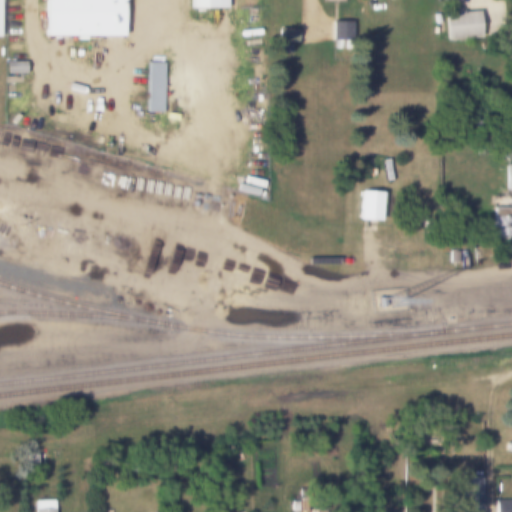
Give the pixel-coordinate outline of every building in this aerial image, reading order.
[(43,0),(120,0),(120,35),(43,35),(43,0)] [(225,0),(225,8),(188,8),(188,0),(225,0)] [(443,14),(475,12),(476,38),(444,39),(443,14)] [(331,21),(344,21),(344,39),(331,39),(331,21)] [(276,28),(295,28),(295,42),(276,42),(276,28)] [(5,61),(24,61),(24,73),(5,73),(5,61)] [(144,111),(145,62),(163,62),(162,112),(144,111)] [(503,164),(511,164),(511,188),(503,188),(503,164)] [(359,191),(379,192),(377,219),(357,218),(359,191)] [(496,235),(491,235),(491,196),(509,196),(509,207),(511,207),(511,235),(506,235),(506,240),(496,240),(496,235)] [(447,251),(457,251),(457,262),(447,262),(447,251)] [(26,454),(36,454),(36,466),(26,466),(26,454)] [(460,511),(460,476),(480,476),(480,511),(460,511)] [(511,499),(511,511),(494,511),(494,499),(511,499)] [(33,511),(33,500),(53,500),(53,511),(33,511)] [(290,502),(298,502),(298,511),(290,511),(290,502)]
